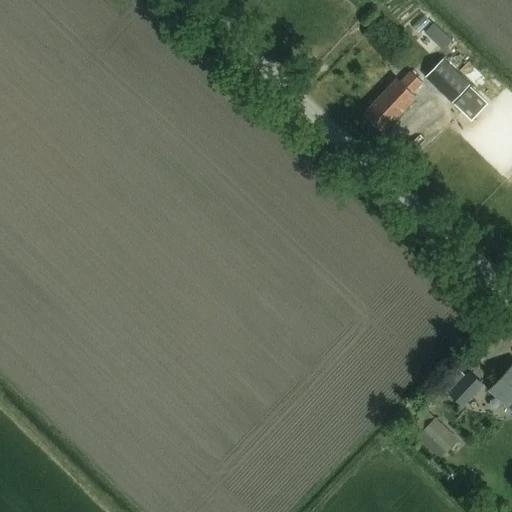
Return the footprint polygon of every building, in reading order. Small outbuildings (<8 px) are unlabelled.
[(440,47),(450,39),(434,20),(425,28),(440,47)] [(455,103),(477,81),(453,58),(431,80),(455,103)] [(412,90),(421,81),(410,70),(401,80),(397,76),(362,113),(382,132),(417,94),(412,90)] [(511,363),(489,388),(511,409),(511,363)] [(447,393),(461,407),(483,384),(469,371),(447,393)] [(434,413),(421,428),(445,450),(459,435),(434,413)]
